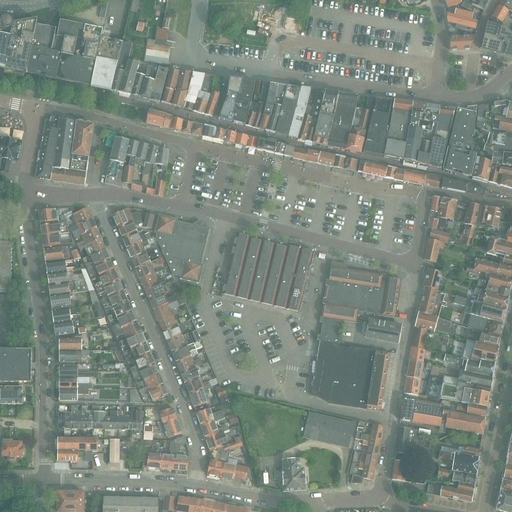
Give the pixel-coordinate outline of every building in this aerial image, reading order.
[(133,0),(130,11),(137,13),(140,0),(139,0),(133,0)] [(459,0),(444,0),(447,8),(461,3),(459,0)] [(471,4),(483,11),(488,0),(473,0),(473,1),(471,4)] [(511,3),(511,2),(509,1),(507,0),(501,0),(499,4),(504,8),(508,10),(511,3)] [(102,4),(99,18),(104,19),(107,2),(102,4)] [(495,11),(491,17),(500,23),(504,16),(508,10),(504,8),(499,4),(497,8),(495,11)] [(293,8),(288,7),(284,30),(295,32),(295,31),(302,32),(304,19),(298,18),(298,16),(292,15),(293,8)] [(454,16),(446,14),(447,22),(456,25),(461,26),(464,12),(455,10),(454,16)] [(464,12),(461,26),(465,27),(475,30),(477,22),(471,21),(473,14),(464,12)] [(0,67),(26,73),(33,40),(34,36),(37,21),(13,25),(13,22),(12,20),(11,19),(9,18),(6,18),(4,18),(3,20),(2,22),(0,21),(0,67)] [(55,79),(90,87),(100,38),(102,31),(102,30),(60,21),(56,36),(64,38),(61,54),(55,79)] [(497,25),(490,22),(487,22),(480,49),(504,55),(511,58),(511,35),(504,27),(501,28),(502,26),(497,25)] [(33,40),(26,73),(46,77),(53,44),(54,38),(55,36),(56,29),(36,24),(33,40)] [(221,27),(219,42),(219,43),(227,44),(229,28),(221,27)] [(100,38),(90,87),(110,92),(116,67),(123,43),(108,40),(110,32),(102,31),(100,38)] [(55,36),(54,38),(53,44),(46,77),(55,79),(61,54),(64,38),(56,36),(55,36)] [(474,36),(460,37),(460,50),(471,50),(474,36)] [(460,37),(449,38),(450,51),(460,50),(460,37)] [(110,92),(119,93),(125,70),(127,62),(131,45),(123,43),(119,58),(116,67),(110,92)] [(169,54),(170,48),(166,47),(147,44),(146,50),(169,54)] [(167,60),(168,57),(169,54),(146,50),(145,56),(167,60)] [(145,56),(144,61),(166,65),(167,60),(145,56)] [(119,93),(128,96),(136,74),(139,64),(127,62),(125,70),(119,93)] [(149,100),(150,96),(154,82),(151,81),(154,69),(148,68),(145,77),(139,98),(149,100)] [(158,69),(149,100),(159,103),(167,71),(158,69)] [(170,71),(167,80),(167,83),(161,102),(171,105),(176,87),(175,86),(178,72),(170,71)] [(185,73),(178,72),(175,86),(176,87),(171,105),(183,109),(190,84),(192,74),(185,73)] [(134,97),(139,98),(145,77),(136,74),(128,96),(134,97)] [(196,99),(197,99),(202,83),(204,76),(192,74),(190,84),(183,109),(192,111),(196,99)] [(197,99),(193,112),(204,115),(209,96),(206,96),(209,85),(212,85),(214,77),(204,76),(202,83),(197,99)] [(219,118),(232,122),(243,80),(230,79),(225,101),(219,118)] [(255,82),(243,80),(232,122),(244,126),(250,105),(251,103),(255,82)] [(221,91),(222,84),(214,82),(212,88),(209,96),(204,115),(211,117),(221,91)] [(254,95),(261,96),(263,83),(256,82),(254,95)] [(258,106),(255,114),(256,114),(251,127),(259,130),(263,117),(266,103),(270,84),(263,83),(261,96),(260,99),(258,106)] [(259,130),(266,131),(270,120),(274,104),(278,85),(270,84),(266,103),(263,117),(259,130)] [(266,131),(275,134),(281,110),(288,87),(278,85),(274,104),(270,120),(266,131)] [(275,134),(288,137),(301,88),(288,87),(281,110),(275,134)] [(288,137),(297,139),(304,116),(310,90),(301,88),(288,137)] [(297,139),(305,141),(308,130),(313,112),(316,91),(310,90),(304,116),(297,139)] [(305,141),(312,143),(322,106),(324,92),(316,91),(313,112),(308,130),(305,141)] [(312,143),(326,146),(334,119),(337,99),(338,94),(324,92),(322,106),(312,143)] [(338,94),(337,99),(345,101),(357,103),(358,96),(338,94)] [(350,128),(345,150),(360,154),(374,98),(367,97),(365,110),(356,109),(351,128),(350,128)] [(511,103),(511,104),(511,102),(511,97),(506,102),(485,105),(484,121),(492,124),(492,130),(511,133),(511,103)] [(334,119),(326,146),(333,148),(345,101),(337,99),(334,119)] [(388,116),(391,100),(376,99),(372,114),(388,116)] [(333,148),(345,150),(350,128),(351,128),(356,109),(357,103),(345,101),(333,148)] [(411,112),(413,103),(394,101),(392,110),(411,112)] [(244,126),(251,127),(256,114),(255,114),(252,113),(254,105),(252,104),(253,103),(251,103),(250,105),(244,126)] [(427,105),(424,105),(413,103),(411,112),(407,138),(407,144),(406,144),(403,160),(417,164),(420,149),(418,149),(423,129),(427,105)] [(440,107),(427,105),(423,129),(418,149),(420,149),(417,164),(427,167),(432,138),(434,138),(437,129),(438,122),(440,107)] [(485,105),(478,106),(476,127),(481,129),(483,130),(484,125),(484,121),(485,105)] [(443,170),(470,178),(476,155),(469,154),(477,106),(468,107),(467,111),(458,109),(443,170)] [(452,121),(455,109),(440,107),(438,122),(437,129),(434,138),(432,138),(427,167),(441,170),(451,125),(452,121)] [(407,138),(411,112),(392,110),(388,132),(384,156),(403,160),(406,144),(407,144),(407,138)] [(160,115),(149,113),(146,124),(158,127),(160,115)] [(388,116),(372,114),(363,152),(384,156),(388,132),(385,132),(388,116)] [(172,118),(160,115),(158,127),(169,130),(172,118)] [(43,135),(56,138),(59,120),(49,118),(48,122),(45,122),(43,135)] [(169,130),(180,132),(183,121),(172,118),(169,130)] [(54,153),(52,167),(68,171),(74,123),(59,120),(56,138),(54,153)] [(180,132),(191,135),(194,123),(183,121),(180,132)] [(76,123),(72,155),(70,171),(86,173),(88,158),(92,126),(76,123)] [(191,135),(202,137),(205,126),(194,123),(191,135)] [(215,129),(205,126),(202,137),(212,140),(215,129)] [(225,131),(215,129),(212,140),(223,142),(225,131)] [(492,164),(491,167),(510,169),(510,171),(511,170),(511,155),(494,153),(494,152),(493,152),(494,147),(489,145),(490,141),(491,141),(492,135),(489,133),(483,130),(481,129),(480,132),(489,136),(486,145),(486,144),(484,152),(488,152),(487,155),(493,157),(492,164)] [(236,134),(225,131),(223,142),(234,145),(236,134)] [(511,155),(511,134),(506,134),(497,132),(495,142),(491,141),(490,141),(489,145),(494,147),(493,152),(494,152),(494,153),(511,155)] [(236,134),(234,145),(245,147),(248,136),(236,134)] [(54,153),(55,143),(56,138),(43,135),(40,150),(54,153)] [(256,150),(259,139),(248,136),(245,147),(256,150)] [(11,160),(18,161),(22,142),(0,137),(0,165),(1,166),(0,170),(8,172),(11,160)] [(122,171),(125,156),(129,142),(115,138),(109,163),(104,185),(120,189),(122,171)] [(268,141),(259,139),(256,150),(265,152),(268,141)] [(277,143),(268,141),(265,152),(274,154),(277,143)] [(139,144),(129,142),(125,156),(130,157),(128,167),(124,167),(122,184),(131,186),(133,168),(134,164),(139,144)] [(286,146),(277,143),(274,154),(283,156),(286,146)] [(139,144),(134,164),(136,165),(137,160),(145,162),(149,146),(139,144)] [(148,175),(151,165),(154,166),(154,164),(158,149),(149,146),(145,162),(144,167),(143,174),(148,175)] [(286,146),(283,156),(292,158),(294,148),(286,146)] [(294,148),(292,158),(303,161),(305,161),(307,151),(294,148)] [(154,164),(161,166),(160,170),(165,171),(166,168),(167,164),(168,151),(158,149),(154,164)] [(38,164),(52,167),(54,153),(40,150),(38,164)] [(320,154),(307,151),(305,161),(315,163),(318,164),(320,154)] [(320,154),(318,164),(331,167),(332,168),(335,157),(320,154)] [(332,168),(343,170),(346,159),(335,157),(332,168)] [(491,173),(491,167),(492,164),(477,158),(475,165),(476,165),(472,178),(487,183),(489,173),(491,173)] [(346,159),(343,170),(355,172),(357,161),(346,159)] [(388,168),(360,162),(357,173),(384,179),(388,168)] [(52,167),(38,164),(35,179),(50,181),(52,167)] [(52,167),(50,181),(84,186),(86,173),(70,171),(68,171),(52,167)] [(511,170),(510,171),(510,169),(491,167),(491,173),(489,173),(487,183),(511,189),(511,170)] [(405,171),(388,168),(384,179),(402,182),(405,171)] [(432,177),(405,171),(402,182),(431,188),(432,177)] [(431,188),(438,189),(440,179),(432,177),(431,188)] [(443,180),(441,189),(465,194),(467,185),(443,180)] [(155,190),(150,189),(150,196),(162,198),(162,194),(163,192),(164,182),(157,181),(155,190)] [(131,186),(130,191),(140,193),(141,188),(142,184),(131,182),(131,186)] [(484,198),(485,196),(486,190),(467,185),(465,194),(484,198)] [(433,198),(429,219),(438,220),(438,218),(441,200),(433,198)] [(447,220),(448,220),(445,234),(450,235),(451,230),(452,230),(454,221),(458,203),(441,200),(438,218),(438,220),(429,219),(429,223),(438,225),(437,227),(442,228),(445,229),(447,220)] [(471,230),(468,230),(467,229),(465,237),(465,236),(462,245),(465,246),(464,249),(470,250),(471,247),(475,228),(476,225),(475,225),(479,207),(469,205),(464,225),(472,227),(471,230)] [(489,209),(479,207),(475,225),(476,225),(478,226),(478,227),(485,229),(486,226),(489,209)] [(75,226),(90,219),(86,209),(72,215),(75,221),(74,222),(75,226)] [(117,229),(140,219),(137,213),(130,216),(127,209),(111,216),(117,229)] [(501,211),(489,209),(486,226),(497,229),(501,211)] [(38,213),(39,224),(58,221),(58,216),(55,217),(54,211),(38,213)] [(153,216),(145,214),(142,228),(150,230),(153,216)] [(156,235),(155,237),(172,276),(180,278),(179,280),(198,285),(203,266),(200,265),(209,230),(203,228),(198,231),(195,226),(176,222),(177,219),(158,215),(153,234),(156,235)] [(62,223),(40,226),(41,237),(58,235),(60,235),(59,229),(68,227),(66,223),(64,218),(63,216),(59,218),(62,223)] [(78,230),(80,234),(81,235),(95,229),(90,219),(75,226),(69,228),(71,233),(78,230)] [(140,219),(117,229),(121,239),(136,233),(134,228),(142,224),(140,219)] [(441,233),(442,228),(437,227),(438,225),(429,223),(427,231),(430,231),(441,233)] [(0,382),(5,382),(30,383),(31,350),(0,349),(0,291),(7,292),(7,289),(10,289),(11,246),(7,246),(7,230),(0,229),(0,382)] [(81,235),(83,241),(76,244),(79,249),(84,246),(99,240),(95,229),(81,235)] [(448,245),(450,235),(445,234),(441,233),(430,231),(428,240),(441,243),(448,245)] [(125,249),(146,241),(143,235),(138,237),(136,233),(121,239),(125,249)] [(43,248),(61,246),(73,244),(72,239),(58,241),(58,235),(41,237),(43,248)] [(222,296),(235,299),(248,302),(260,305),(272,308),(286,311),(299,314),(314,255),(301,252),(287,248),(287,250),(275,247),(262,244),(250,241),(250,239),(237,236),(222,296)] [(511,255),(511,247),(504,245),(505,242),(491,239),(488,251),(471,247),(470,250),(486,255),(497,258),(497,255),(505,257),(506,254),(511,255)] [(90,256),(104,250),(99,240),(84,246),(86,250),(87,250),(90,256)] [(437,258),(441,243),(428,240),(425,253),(431,255),(431,256),(437,258)] [(130,259),(145,253),(142,248),(148,246),(146,241),(125,249),(130,259)] [(66,247),(43,250),(44,262),(68,259),(66,247)] [(157,260),(163,258),(163,257),(158,247),(158,248),(153,250),(155,254),(157,260)] [(77,250),(71,253),(74,260),(80,259),(77,250)] [(104,250),(90,256),(92,262),(88,264),(86,258),(85,258),(83,259),(85,265),(87,270),(93,267),(108,260),(104,250)] [(130,259),(134,270),(149,264),(156,261),(157,260),(155,254),(146,257),(145,253),(130,259)] [(431,255),(425,253),(424,261),(435,264),(437,258),(431,256),(431,255)] [(511,268),(511,255),(506,254),(505,257),(504,260),(500,259),(499,266),(511,268)] [(98,277),(113,270),(108,260),(93,267),(95,272),(96,271),(98,277)] [(466,273),(469,274),(485,277),(484,279),(489,279),(490,275),(511,280),(511,268),(499,266),(477,260),(474,271),(467,270),(466,273)] [(72,273),(72,271),(74,271),(74,268),(66,269),(65,264),(71,263),(71,261),(45,264),(46,276),(72,273)] [(134,270),(139,280),(153,274),(149,264),(134,270)] [(339,345),(343,322),(356,324),(358,313),(380,316),(380,317),(395,319),(401,281),(382,278),(383,276),(331,268),(320,342),(339,345)] [(73,276),(72,273),(46,276),(48,288),(91,282),(85,269),(82,270),(81,270),(82,274),(73,276)] [(99,277),(101,283),(94,286),(97,290),(118,281),(113,270),(98,277),(99,277)] [(425,287),(437,290),(441,274),(428,270),(424,287),(425,287)] [(153,274),(139,280),(143,291),(160,284),(165,282),(163,277),(156,279),(153,274)] [(477,282),(475,290),(508,299),(511,281),(511,280),(490,275),(489,279),(484,279),(485,277),(469,274),(468,280),(477,282)] [(105,292),(108,297),(108,298),(122,291),(118,281),(97,290),(98,295),(105,292)] [(90,294),(95,293),(91,282),(48,288),(49,299),(69,297),(69,294),(88,292),(88,291),(89,291),(90,294)] [(143,291),(148,301),(164,294),(160,284),(143,291)] [(425,287),(419,314),(431,317),(437,290),(425,287)] [(475,290),(473,294),(478,296),(476,303),(506,311),(508,299),(475,290)] [(111,308),(126,301),(122,291),(108,298),(108,297),(100,300),(103,306),(110,303),(111,304),(110,305),(111,308)] [(95,293),(90,294),(92,305),(100,303),(95,293)] [(173,296),(176,302),(178,307),(185,304),(180,293),(173,296)] [(148,301),(152,311),(176,302),(173,296),(167,299),(164,294),(148,301)] [(74,308),(73,302),(70,303),(69,297),(49,299),(51,311),(74,308)] [(471,309),(470,314),(465,313),(461,325),(469,327),(468,330),(472,331),(482,334),(484,327),(487,320),(503,324),(506,311),(476,303),(455,297),(453,305),(471,309)] [(116,318),(131,312),(126,301),(111,308),(113,313),(114,312),(116,318)] [(178,307),(176,302),(152,311),(157,322),(173,315),(171,310),(178,307)] [(51,313),(52,325),(71,322),(70,316),(79,314),(78,309),(51,313)] [(114,332),(136,323),(131,312),(116,318),(119,325),(116,326),(116,325),(111,327),(114,332)] [(419,314),(418,316),(418,318),(416,328),(428,331),(433,333),(434,331),(448,334),(451,324),(437,319),(438,318),(431,317),(419,314)] [(161,332),(179,325),(177,320),(176,321),(173,315),(157,322),(161,332)] [(488,335),(500,338),(503,324),(487,320),(484,327),(482,334),(488,335)] [(398,343),(401,327),(368,321),(365,338),(398,343)] [(74,329),(74,322),(73,322),(71,322),(52,325),(54,336),(75,333),(75,332),(73,332),(73,329),(74,329)] [(177,330),(186,327),(188,326),(186,322),(179,325),(161,332),(166,343),(180,337),(177,330)] [(125,339),(140,333),(136,323),(114,332),(116,337),(120,335),(123,334),(125,339)] [(416,328),(412,348),(424,351),(428,331),(416,328)] [(466,329),(462,341),(466,342),(472,343),(498,349),(500,338),(488,335),(482,334),(472,331),(468,330),(466,329)] [(140,333),(125,339),(130,350),(145,343),(140,333)] [(58,351),(81,351),(81,337),(74,337),(74,338),(72,338),(72,339),(58,339),(58,351)] [(170,353),(189,345),(187,341),(185,342),(183,343),(180,337),(166,343),(170,353)] [(320,342),(315,373),(385,383),(390,353),(351,347),(351,349),(339,347),(339,345),(320,342)] [(462,359),(461,360),(479,364),(480,361),(495,364),(498,349),(472,343),(466,342),(462,359)] [(134,360),(149,354),(145,343),(130,350),(134,360)] [(189,345),(170,353),(175,364),(189,358),(191,357),(198,354),(196,349),(194,343),(192,344),(189,345)] [(425,351),(424,351),(412,348),(409,361),(423,364),(425,351)] [(81,351),(58,351),(58,363),(79,363),(81,363),(81,356),(89,356),(89,351),(81,351)] [(132,374),(154,364),(149,354),(134,360),(137,366),(130,368),(132,374)] [(445,355),(444,362),(459,365),(457,371),(460,372),(492,379),(495,364),(480,361),(479,364),(461,360),(462,359),(445,355)] [(189,358),(175,364),(179,374),(195,368),(203,365),(200,359),(191,362),(189,358)] [(409,361),(407,378),(420,381),(423,364),(409,361)] [(143,381),(158,375),(154,364),(132,374),(134,378),(140,376),(141,375),(143,381)] [(58,379),(77,379),(77,378),(94,378),(94,374),(77,374),(77,367),(58,367),(58,379)] [(184,385),(199,378),(196,372),(197,371),(195,368),(179,374),(183,384),(184,385)] [(490,389),(492,379),(460,372),(458,380),(458,383),(490,389)] [(385,383),(315,373),(311,397),(316,398),(329,405),(380,413),(385,383)] [(138,391),(140,395),(163,385),(158,375),(143,381),(146,387),(138,391)] [(464,390),(489,394),(490,389),(458,383),(458,380),(444,377),(443,385),(464,389),(464,390)] [(125,378),(125,388),(136,388),(131,378),(125,378)] [(188,396),(208,388),(211,387),(209,381),(201,384),(199,378),(184,385),(188,396)] [(417,398),(418,396),(420,381),(407,378),(404,394),(409,395),(408,399),(418,401),(418,399),(417,398)] [(91,385),(77,385),(77,379),(58,379),(58,390),(88,390),(91,390),(91,385)] [(1,404),(22,404),(23,394),(22,394),(22,387),(8,387),(8,384),(5,384),(5,382),(0,382),(0,387),(1,387),(0,395),(0,403),(1,403),(1,404)] [(152,402),(168,396),(163,385),(140,395),(142,399),(150,396),(152,402)] [(208,388),(188,396),(194,412),(207,408),(206,404),(207,404),(203,395),(208,393),(210,393),(208,388)] [(229,395),(227,391),(218,389),(215,390),(218,399),(229,395)] [(77,395),(83,395),(88,395),(88,390),(58,390),(58,402),(77,402),(77,395)] [(130,390),(130,403),(143,403),(137,390),(130,390)] [(464,390),(462,404),(468,405),(487,408),(489,394),(464,390)] [(440,405),(437,405),(418,401),(408,399),(404,399),(400,421),(434,427),(439,428),(439,433),(445,434),(446,429),(482,435),(485,419),(452,414),(439,411),(440,405)] [(456,412),(485,417),(487,408),(468,405),(468,408),(457,406),(456,412)] [(64,406),(58,406),(58,429),(70,429),(70,414),(66,414),(66,412),(64,412),(64,406)] [(82,430),(82,407),(81,407),(81,412),(77,412),(77,407),(71,407),(71,414),(70,414),(70,429),(82,430)] [(94,430),(94,407),(92,407),(92,411),(87,411),(87,407),(82,407),(82,430),(94,430)] [(105,413),(99,412),(99,407),(94,407),(94,430),(106,430),(106,418),(105,418),(105,413)] [(130,408),(130,418),(129,418),(129,430),(141,431),(142,418),(142,412),(137,412),(137,408),(130,408)] [(164,408),(157,408),(162,422),(157,424),(158,427),(176,421),(172,409),(165,411),(164,408)] [(225,418),(222,410),(211,414),(209,409),(195,414),(200,427),(214,422),(219,420),(225,418)] [(106,418),(106,430),(118,430),(118,411),(110,411),(110,418),(106,418)] [(129,430),(129,418),(124,418),(124,415),(122,415),(122,411),(118,411),(118,430),(129,430)] [(348,449),(354,423),(309,413),(307,421),(303,438),(309,440),(348,449)] [(231,425),(238,423),(236,414),(228,416),(231,425)] [(153,433),(153,427),(151,426),(151,421),(144,421),(144,433),(153,433)] [(176,421),(158,427),(160,432),(165,430),(168,439),(181,434),(176,421)] [(200,427),(205,440),(223,433),(229,430),(228,425),(216,429),(214,422),(200,427)] [(357,432),(355,440),(363,442),(380,445),(384,427),(373,425),(372,426),(370,436),(362,434),(363,430),(357,428),(357,432)] [(395,454),(406,455),(409,455),(410,448),(415,449),(418,431),(410,430),(410,429),(399,427),(395,454)] [(224,451),(226,451),(227,451),(238,447),(243,445),(240,437),(234,439),(236,442),(223,447),(220,438),(224,437),(223,433),(205,440),(209,452),(217,450),(223,447),(224,451)] [(173,471),(186,472),(187,458),(179,457),(180,445),(185,443),(182,437),(174,440),(175,444),(173,471)] [(0,438),(0,447),(2,447),(2,456),(8,456),(8,460),(9,462),(14,462),(16,460),(16,457),(22,457),(22,447),(22,442),(12,442),(12,440),(2,440),(2,438),(0,438)] [(97,440),(58,439),(57,450),(85,450),(85,451),(97,451),(97,440)] [(118,449),(118,441),(110,440),(109,464),(118,465),(118,456),(126,455),(126,449),(118,449)] [(160,469),(173,471),(175,444),(174,440),(170,442),(169,451),(170,451),(170,456),(161,455),(160,469)] [(362,454),(377,457),(380,445),(363,442),(363,445),(364,445),(362,454)] [(219,463),(210,461),(207,475),(220,478),(225,453),(226,451),(224,451),(223,447),(217,450),(218,453),(221,453),(219,463)] [(440,452),(439,456),(478,463),(480,451),(462,448),(458,448),(458,452),(455,451),(455,450),(441,448),(440,452)] [(78,464),(78,459),(78,458),(85,458),(85,451),(85,450),(57,450),(57,462),(71,462),(71,464),(78,464)] [(160,469),(161,455),(162,450),(157,450),(157,455),(148,454),(146,468),(160,469)] [(226,451),(220,478),(233,481),(234,478),(246,481),(246,479),(251,480),(252,480),(249,468),(236,465),(236,467),(227,465),(229,457),(230,450),(227,451),(226,451)] [(362,466),(375,469),(377,457),(362,454),(360,462),(363,463),(362,466)] [(453,462),(452,472),(476,476),(478,463),(439,456),(439,459),(453,462)] [(283,493),(306,491),(305,469),(300,470),(299,460),(282,461),(283,471),(282,471),(283,493)] [(394,460),(391,480),(405,482),(408,463),(394,460)] [(511,465),(506,465),(502,481),(511,482),(511,465)] [(363,468),(361,477),(362,477),(361,478),(363,479),(372,481),(375,469),(362,466),(362,468),(363,468)] [(475,486),(476,476),(452,472),(439,469),(437,476),(448,478),(449,476),(450,476),(451,474),(452,475),(451,481),(475,486)] [(353,476),(351,484),(362,485),(363,479),(361,478),(362,477),(361,477),(353,476)] [(457,487),(457,490),(457,491),(473,494),(475,486),(451,481),(450,485),(457,487)] [(511,482),(502,481),(500,491),(511,493),(511,482)] [(442,488),(440,497),(472,503),(473,494),(457,491),(442,488)] [(511,511),(511,493),(500,491),(496,511),(502,511),(511,511)] [(83,511),(84,493),(74,493),(57,492),(56,511),(83,511)] [(164,500),(159,499),(157,511),(175,511),(178,500),(176,499),(164,497),(164,500)] [(178,497),(178,500),(175,511),(188,511),(191,499),(178,497)] [(103,511),(157,511),(159,499),(104,498),(103,511)] [(201,511),(203,501),(191,499),(188,511),(201,511)] [(213,511),(215,503),(204,501),(203,501),(201,511),(213,511)] [(225,511),(227,505),(215,503),(213,511),(225,511)]
